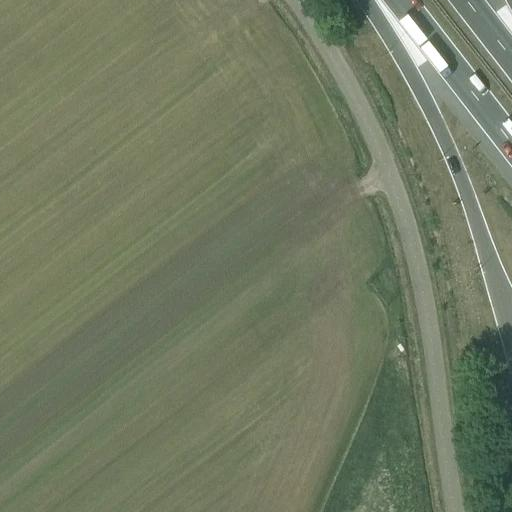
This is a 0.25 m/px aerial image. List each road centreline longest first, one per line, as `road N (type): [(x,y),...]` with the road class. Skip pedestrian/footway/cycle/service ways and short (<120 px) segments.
road 1 (unclassified): [(458,511),(410,235),(371,130),(295,0)]
road 2 (motorway): [(365,0),(445,142),(500,295)]
road 3 (motorway): [(397,0),(511,147)]
